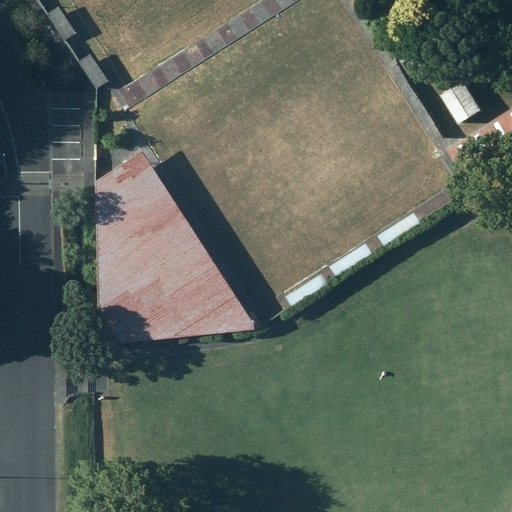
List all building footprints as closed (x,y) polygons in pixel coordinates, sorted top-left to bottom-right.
[(76,33),(57,6),(46,14),(64,41),(76,33)] [(412,34),(391,47),(410,76),(430,63),(412,34)] [(89,53),(77,62),(96,89),(108,81),(89,53)] [(468,81),(446,94),(465,124),(487,110),(468,81)] [(511,111),(456,148),(480,185),(511,164),(511,111)] [(113,115),(111,115),(108,115),(107,115),(105,116),(103,118),(102,119),(101,121),(100,123),(99,124),(99,126),(99,129),(100,130),(101,132),(102,134),(103,135),(105,136),(107,137),(109,138),(111,138),(113,138),(115,137),(116,136),(118,135),(119,133),(121,132),(122,131),(122,128),(123,126),(122,125),(121,122),(121,121),(120,119),(118,118),(117,116),(114,116),(113,115)] [(260,328),(144,151),(98,178),(100,305),(123,342),(260,328)] [(419,212),(384,235),(389,244),(425,221),(419,212)] [(372,243),(335,266),(341,276),(378,252),(372,243)] [(324,273),(288,296),(294,306),(330,283),(324,273)]
